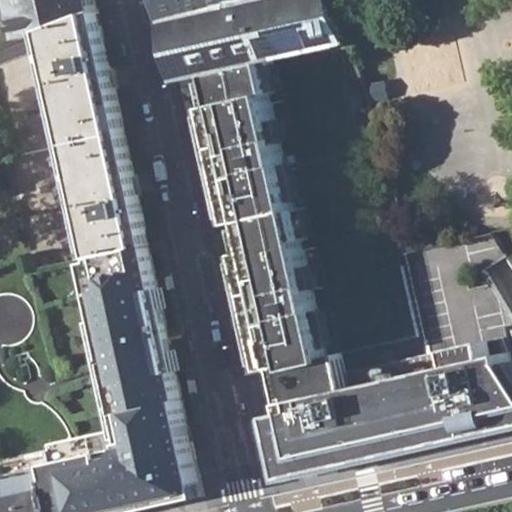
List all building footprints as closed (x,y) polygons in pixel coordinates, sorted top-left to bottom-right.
[(15,0),(23,35),(41,28),(69,17),(97,6),(95,0),(15,0)] [(156,0),(161,21),(237,3),(250,0),(156,0)] [(161,21),(174,80),(211,70),(267,55),(345,33),(332,0),(250,0),(237,3),(161,21)] [(0,62),(0,98),(33,259),(36,270),(93,257),(149,243),(97,6),(69,17),(41,28),(45,46),(0,62)] [(267,55),(211,70),(218,101),(205,104),(231,221),(244,218),(251,247),(237,251),(263,367),(276,364),(328,353),(302,236),(307,235),(299,204),(295,204),(269,87),(273,86),(267,55)] [(494,231),(507,252),(511,249),(511,239),(504,228),(494,231)] [(118,511),(204,493),(149,243),(93,257),(101,288),(92,289),(122,425),(49,442),(50,448),(29,453),(30,457),(32,456),(34,469),(55,464),(65,511),(118,511)] [(384,265),(400,337),(418,334),(402,262),(384,265)] [(328,353),(276,364),(284,400),(291,398),(293,408),(274,412),(288,474),(511,425),(511,353),(506,334),(347,369),(343,350),(328,353)] [(65,511),(55,464),(34,469),(32,456),(30,457),(33,469),(0,476),(0,511),(65,511)]
